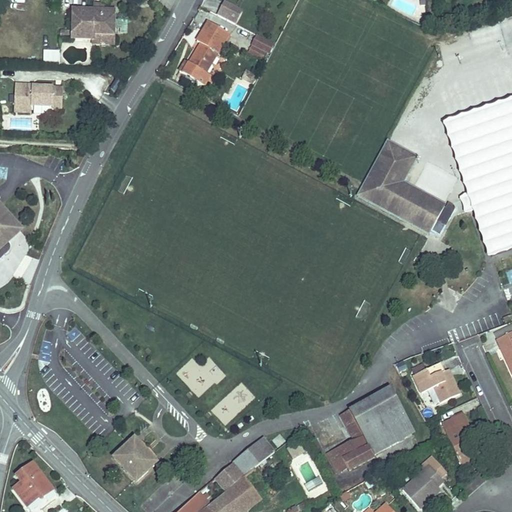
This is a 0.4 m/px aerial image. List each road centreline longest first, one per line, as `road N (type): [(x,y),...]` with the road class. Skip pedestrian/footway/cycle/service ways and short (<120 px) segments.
road 1 (residential): [(182,0),(91,159),(41,289)]
road 2 (residential): [(41,289),(83,311),(161,394)]
road 3 (secondary): [(20,418),(112,511)]
